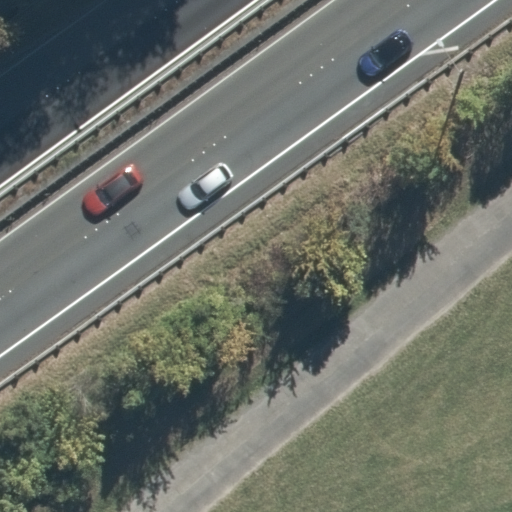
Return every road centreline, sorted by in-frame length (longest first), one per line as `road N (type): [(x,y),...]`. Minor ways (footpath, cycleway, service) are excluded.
road 1 (trunk): [(416,0),(0,300)]
road 2 (trunk): [(0,138),(194,0)]
